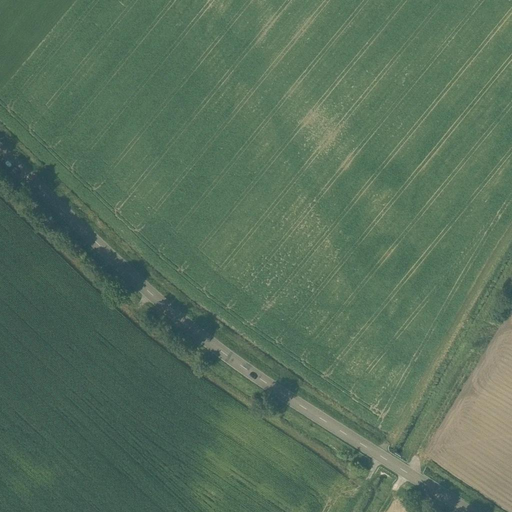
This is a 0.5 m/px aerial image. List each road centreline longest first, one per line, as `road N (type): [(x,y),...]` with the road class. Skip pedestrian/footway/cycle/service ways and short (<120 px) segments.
road 1 (tertiary): [(468,511),(206,337),(0,149)]
road 2 (track): [(408,473),(505,302)]
